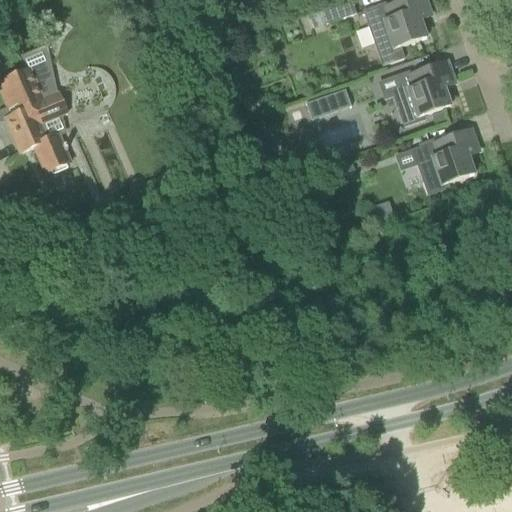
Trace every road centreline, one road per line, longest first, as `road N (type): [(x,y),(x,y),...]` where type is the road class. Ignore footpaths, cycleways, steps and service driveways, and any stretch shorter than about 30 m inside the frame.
road 1 (secondary): [(511,365),(316,420),(0,490)]
road 2 (secondary): [(43,511),(511,392)]
